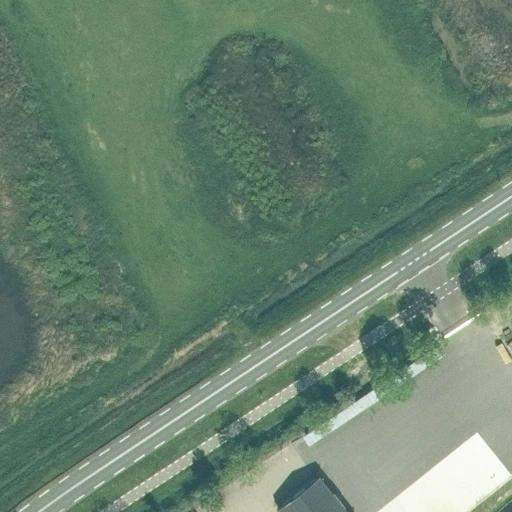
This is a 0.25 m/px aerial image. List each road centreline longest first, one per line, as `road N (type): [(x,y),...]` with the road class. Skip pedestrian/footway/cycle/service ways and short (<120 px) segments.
road 1 (primary): [(38,511),(511,195)]
road 2 (track): [(261,361),(221,299),(0,456)]
road 3 (track): [(511,117),(221,299)]
